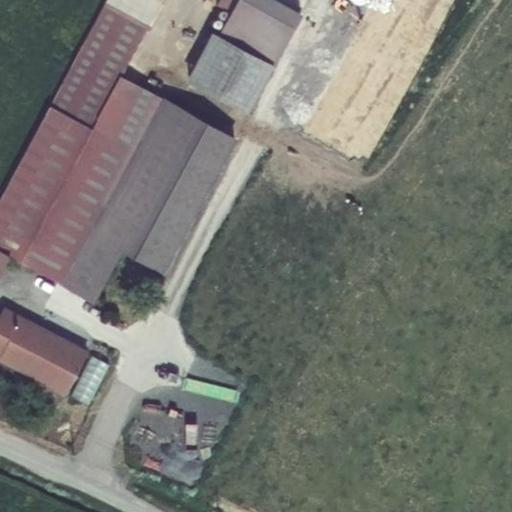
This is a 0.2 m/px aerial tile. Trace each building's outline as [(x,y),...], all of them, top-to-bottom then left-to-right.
[(113,0),(0,192),(0,247),(126,41),(143,51),(173,0),(113,0)] [(263,101),(309,21),(269,0),(246,0),(207,70),(263,101)] [(0,247),(0,272),(15,247),(93,290),(124,240),(169,264),(245,133),(173,92),(141,146),(100,123),(143,51),(126,41),(0,247)] [(77,357),(0,312),(0,366),(55,398),(77,357)] [(93,401),(112,360),(94,352),(75,393),(93,401)]
